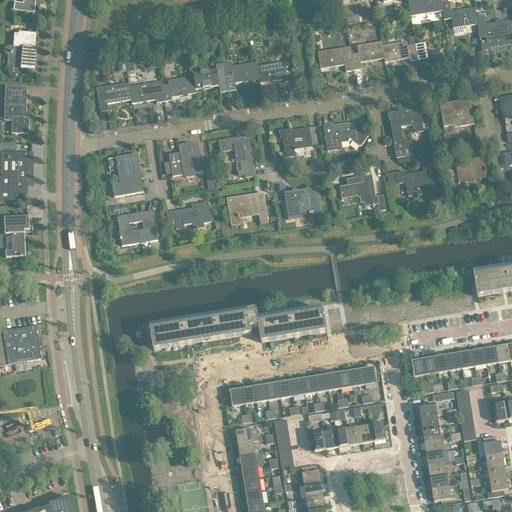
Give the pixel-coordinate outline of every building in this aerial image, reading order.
[(24,0),(24,3),(15,2),(14,10),(35,13),(36,0),(24,0)] [(418,15),(430,13),(431,19),(444,17),(443,11),(442,4),(441,0),(408,0),(409,6),(416,5),(418,15)] [(453,29),(477,25),(478,25),(477,18),(475,8),(451,12),(450,3),(442,4),(443,11),(444,17),(444,20),(451,19),(453,29)] [(359,15),(347,17),(348,25),(360,23),(359,15)] [(479,33),(486,32),(488,42),(511,38),(511,31),(510,21),(486,25),(485,16),(477,18),(478,25),(477,25),(479,33)] [(19,32),(19,34),(15,34),(14,46),(9,46),(8,46),(6,47),(4,49),(4,51),(5,54),(7,55),(8,55),(7,68),(9,68),(9,72),(9,74),(11,76),(13,77),(16,76),(18,75),(18,72),(22,73),(21,75),(33,76),(33,70),(35,70),(36,55),(33,55),(33,49),(37,49),(37,48),(35,48),(36,34),(19,32)] [(359,54),(351,55),(354,71),(362,70),(361,63),(385,59),(383,46),(382,42),(357,46),(359,54)] [(407,42),(383,46),(385,59),(385,63),(409,59),(410,62),(418,61),(415,45),(408,46),(407,42)] [(426,43),(415,45),(418,61),(428,59),(426,43)] [(486,44),(481,45),(484,61),(492,60),(490,49),(487,49),(486,44)] [(321,70),(345,66),(346,72),(354,71),(351,55),(350,47),(318,53),(321,70)] [(256,63),(232,66),(232,62),(224,64),(228,92),(236,90),(235,84),(259,80),(257,66),(256,63)] [(257,66),(259,80),(260,84),(284,80),(284,83),(292,81),(290,65),(283,67),(282,62),(257,66)] [(125,63),(118,64),(120,73),(127,72),(125,63)] [(215,65),(216,69),(192,73),(193,77),(195,90),(219,86),(220,93),(228,92),(224,64),(215,65)] [(193,77),(168,81),(169,84),(163,86),(165,102),(172,101),(172,98),(196,94),(195,90),(193,77)] [(101,113),(109,111),(108,104),(131,100),(129,87),(129,83),(104,87),(106,95),(98,97),(101,113)] [(155,87),(154,83),(129,87),(131,100),(132,104),(156,100),(157,103),(165,102),(163,86),(155,87)] [(29,134),(30,118),(26,118),(27,87),(6,87),(5,120),(13,121),(12,133),(29,134)] [(511,97),(501,99),(503,115),(511,113),(511,97)] [(470,100),(440,105),(444,127),(459,124),(460,127),(474,125),(470,100)] [(420,110),(390,115),(397,159),(414,156),(411,142),(407,143),(403,137),(401,128),(411,126),(418,133),(424,132),(420,110)] [(346,125),(333,127),(333,124),(324,125),(328,152),(342,149),(341,142),(352,141),(359,147),(362,146),(369,136),(369,134),(362,129),(361,122),(349,124),(349,127),(346,128),(346,125)] [(290,129),(279,131),(280,139),(283,138),(286,158),(296,156),(295,150),(305,149),(313,147),(310,128),(293,131),(293,132),(290,132),(290,129)] [(249,136),(219,141),(221,153),(235,150),(237,162),(234,163),(236,172),(238,172),(239,176),(245,175),(246,178),(256,177),(253,160),(249,136)] [(16,144),(0,143),(0,154),(3,154),(3,150),(16,150),(16,144)] [(170,162),(164,163),(166,175),(172,174),(173,177),(184,175),(186,177),(195,176),(196,173),(203,172),(199,144),(192,145),(192,144),(191,144),(191,145),(179,147),(180,153),(169,155),(170,162)] [(32,179),(32,154),(3,154),(3,192),(0,191),(0,199),(14,199),(14,193),(26,193),(26,185),(25,185),(25,179),(32,179)] [(138,154),(120,157),(124,183),(112,185),(115,198),(144,193),(138,154)] [(488,179),(484,157),(470,160),(471,162),(466,163),(465,160),(455,162),(458,183),(468,182),(468,179),(473,179),(473,181),(488,179)] [(313,163),(314,174),(324,172),(322,161),(313,163)] [(337,171),(336,162),(327,163),(329,172),(337,171)] [(394,173),(396,184),(406,183),(408,198),(427,194),(427,196),(434,195),(429,166),(422,167),(423,174),(406,177),(405,171),(394,173)] [(357,178),(347,180),(348,186),(340,187),(341,193),(340,194),(340,195),(342,195),(342,199),(358,197),(358,198),(360,198),(361,204),(364,203),(365,207),(373,206),(373,208),(375,208),(375,206),(378,205),(379,212),(386,211),(384,196),(376,197),(373,180),(371,181),(370,176),(362,177),(363,180),(357,181),(357,178)] [(292,191),(284,192),(288,220),(302,218),(301,214),(309,213),(310,214),(319,213),(318,204),(320,201),(322,200),(319,187),(311,188),(308,185),(306,189),(298,190),(294,188),(292,191)] [(256,195),(228,199),(227,199),(227,200),(228,200),(232,226),(241,225),(240,217),(259,214),(261,224),(266,223),(268,223),(268,217),(265,200),(257,201),(256,195)] [(174,212),(176,230),(185,229),(184,225),(193,224),(194,230),(205,228),(204,224),(212,222),(209,202),(192,205),(193,211),(182,213),(182,211),(174,212)] [(153,211),(118,217),(122,247),(158,241),(153,211)] [(277,216),(268,217),(268,223),(266,223),(267,226),(278,224),(277,216)] [(29,217),(4,218),(5,235),(11,234),(11,251),(6,251),(6,258),(26,257),(25,231),(30,230),(29,217)] [(511,270),(475,277),(474,274),(477,297),(486,296),(485,294),(502,291),(503,293),(511,291),(511,270)] [(150,327),(150,328),(153,351),(162,350),(162,347),(178,344),(179,346),(194,344),(194,342),(202,341),(202,343),(252,335),(251,328),(258,327),(261,343),(302,336),(302,334),(319,331),(319,334),(327,332),(324,309),(323,309),(323,312),(259,322),(257,310),(247,312),(248,314),(151,330),(150,327)] [(41,339),(39,340),(37,327),(4,332),(5,339),(6,345),(7,349),(31,345),(41,343),(41,339)] [(42,360),(40,347),(42,347),(41,343),(31,345),(7,349),(7,352),(8,359),(9,365),(42,360)] [(496,349),(498,363),(510,361),(508,347),(496,349)] [(484,351),(486,365),(498,363),(496,349),(484,351)] [(486,365),(484,351),(472,353),(474,367),(486,365)] [(474,367),(472,353),(460,355),(462,369),(474,367)] [(462,369),(460,355),(448,356),(450,371),(462,369)] [(450,371),(448,356),(436,358),(438,373),(450,371)] [(438,373),(436,358),(424,360),(426,375),(438,373)] [(412,362),(414,377),(426,375),(424,360),(412,362)] [(377,383),(375,368),(363,370),(365,385),(377,383)] [(351,372),(353,387),(365,385),(363,370),(351,372)] [(338,374),(341,389),(353,387),(351,372),(338,374)] [(326,376),(329,391),(341,389),(338,374),(326,376)] [(314,378),(317,393),(329,391),(326,376),(314,378)] [(302,380),(305,395),(317,393),(314,378),(302,380)] [(305,395),(302,380),(290,382),(293,397),(305,395)] [(293,397),(290,382),(278,384),(281,399),(293,397)] [(281,399),(278,384),(266,386),(269,401),(281,399)] [(503,385),(490,387),(491,393),(504,391),(503,385)] [(269,401),(266,386),(254,388),(257,403),(269,401)] [(257,403),(254,388),(242,390),(245,405),(257,403)] [(230,392),(232,407),(245,405),(242,390),(230,392)] [(453,393),(441,395),(442,401),(454,399),(453,393)] [(469,397),(457,399),(458,405),(470,403),(469,397)] [(470,403),(458,405),(459,411),(471,409),(470,403)] [(435,404),(419,407),(421,419),(437,416),(442,416),(442,411),(437,411),(435,404)] [(493,407),(496,422),(509,420),(506,404),(493,407)] [(382,411),(381,405),(368,407),(369,413),(382,411)] [(471,409),(459,411),(460,417),(472,415),(471,409)] [(322,421),(321,415),(309,417),(310,423),(322,421)] [(461,423),(473,421),(472,415),(460,417),(461,423)] [(437,416),(421,419),(423,431),(439,428),(437,416)] [(286,420),(274,422),(275,428),(287,427),(286,420)] [(473,421),(461,423),(462,430),(474,428),(473,421)] [(387,441),(384,424),(372,426),(374,442),(387,441)] [(374,442),(372,426),(360,428),(362,444),(374,442)] [(276,435),(288,433),(287,427),(275,428),(276,435)] [(362,444),(360,428),(348,430),(351,446),(362,444)] [(439,428),(423,431),(425,443),(441,440),(439,428)] [(474,428),(462,430),(463,436),(475,434),(474,428)] [(242,431),(236,432),(239,446),(254,443),(253,443),(259,441),(257,429),(244,431),(244,430),(242,430),(242,431)] [(351,446),(348,430),(336,432),(339,448),(351,446)] [(339,448),(336,432),(324,434),(327,450),(339,448)] [(277,441),(290,439),(288,433),(276,435),(277,441)] [(312,436),(314,452),(327,450),(324,434),(312,436)] [(464,442),(476,440),(475,434),(463,436),(464,442)] [(496,437),(483,439),(486,457),(502,454),(500,442),(497,443),(496,437)] [(278,447),(291,445),(290,439),(277,441),(278,447)] [(441,440),(425,443),(427,455),(443,452),(441,440)] [(258,447),(254,448),(254,443),(239,446),(241,458),(255,456),(255,454),(259,454),(258,447)] [(291,445),(278,447),(279,453),(292,451),(291,445)] [(292,451),(279,453),(280,459),(293,457),(292,451)] [(443,452),(427,455),(429,466),(445,464),(443,452)] [(488,469),(504,466),(502,454),(486,457),(488,469)] [(243,470),(257,468),(255,456),(241,458),(243,470)] [(293,457),(280,459),(281,465),(294,463),(293,457)] [(282,471),(295,469),(294,463),(281,465),(282,471)] [(445,464),(429,466),(431,478),(447,475),(445,464)] [(319,472),(317,472),(316,466),(301,469),(304,487),(321,484),(319,472)] [(490,481),(506,478),(504,466),(488,469),(490,481)] [(245,483),(259,480),(257,468),(243,470),(245,483)] [(447,475),(431,478),(433,490),(449,488),(447,475)] [(503,491),(508,490),(506,478),(490,481),(492,493),(487,494),(488,499),(504,497),(503,491)] [(259,480),(245,483),(247,495),(261,492),(259,480)] [(321,484),(304,487),(306,499),(323,496),(321,484)] [(435,502),(451,500),(449,488),(433,490),(435,502)] [(261,492),(247,495),(249,507),(263,505),(261,492)] [(325,508),(323,496),(306,499),(303,499),(304,504),(307,504),(308,510),(325,508)] [(71,511),(69,497),(50,505),(50,507),(49,507),(48,505),(43,507),(44,509),(40,511),(39,510),(33,511),(71,511)]
